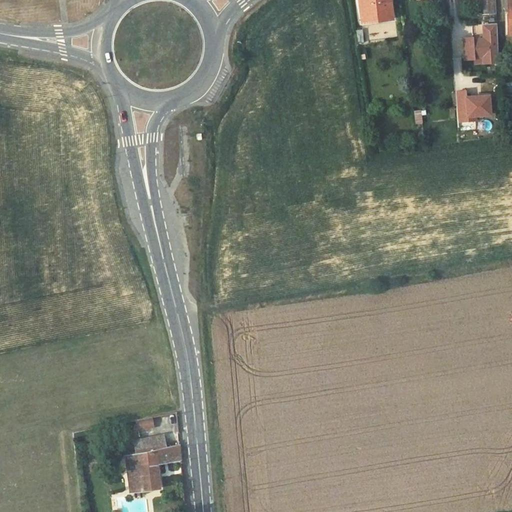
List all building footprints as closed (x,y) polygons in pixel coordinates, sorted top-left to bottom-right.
[(358,0),(362,23),(392,19),(389,0),(358,0)] [(496,13),(495,0),(482,0),(483,14),(496,13)] [(464,64),(500,62),(498,23),(482,24),(483,37),(463,38),(464,64)] [(471,116),(481,115),(480,103),(458,105),(459,117),(471,116)] [(471,116),(471,124),(481,123),(481,115),(471,116)] [(153,427),(151,417),(136,420),(137,430),(153,427)] [(164,434),(153,435),(154,447),(165,447),(164,434)] [(179,446),(165,447),(154,447),(153,435),(132,438),(134,454),(124,455),(127,489),(155,485),(156,460),(180,456),(179,446)]
